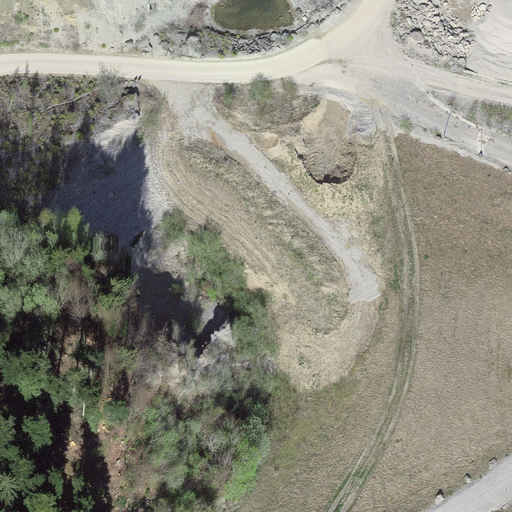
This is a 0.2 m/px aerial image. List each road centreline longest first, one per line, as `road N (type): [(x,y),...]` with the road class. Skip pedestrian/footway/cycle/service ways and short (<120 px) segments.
road 1 (track): [(0,65),(235,72),(265,70),(320,48),(511,95)]
road 2 (track): [(511,147),(434,119),(384,69)]
